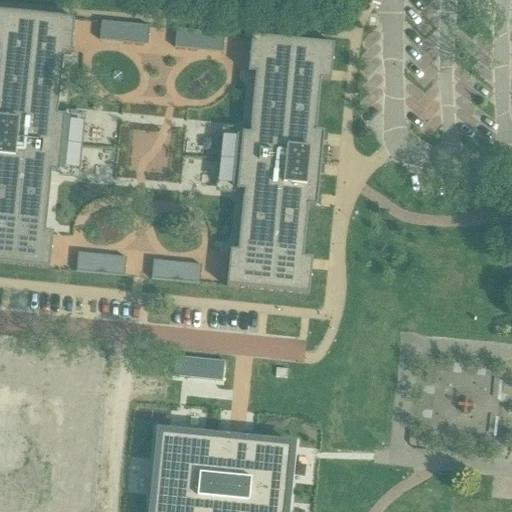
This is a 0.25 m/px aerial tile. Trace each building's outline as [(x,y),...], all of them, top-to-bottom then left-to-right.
[(0,265),(48,271),(52,234),(44,233),(49,180),(50,173),(58,174),(57,178),(78,180),(84,114),(64,112),(64,116),(56,116),(57,108),(62,56),(70,57),(73,20),(41,17),(35,16),(0,12),(0,265)] [(100,23),(98,41),(122,44),(124,25),(100,23)] [(124,25),(122,44),(147,46),(148,28),(148,27),(124,25)] [(175,30),(173,49),(197,51),(199,33),(175,30)] [(199,33),(197,51),(222,54),(224,35),(199,33)] [(221,128),(214,194),(234,196),(235,192),(242,192),(242,200),(237,252),(229,251),(225,288),(308,296),(310,270),(312,260),(302,259),(306,213),(307,208),(315,209),(316,207),(316,199),(317,195),(319,176),(320,166),(322,146),(322,143),(323,135),(323,134),(323,133),(314,132),(319,81),(329,82),(330,72),(333,46),(250,38),(246,74),(254,75),(249,128),(248,135),(241,134),(241,130),(221,128)] [(77,254),(75,273),(99,276),(101,257),(77,254)] [(101,257),(99,276),(123,278),(125,259),(101,257)] [(152,262),(150,281),(174,283),(176,264),(152,262)] [(176,264),(174,283),(199,286),(200,267),(176,264)] [(176,358),(174,378),(222,383),(224,363),(176,358)] [(285,511),(292,447),(254,443),(243,442),(228,440),(217,439),(158,433),(150,511),(285,511)]
